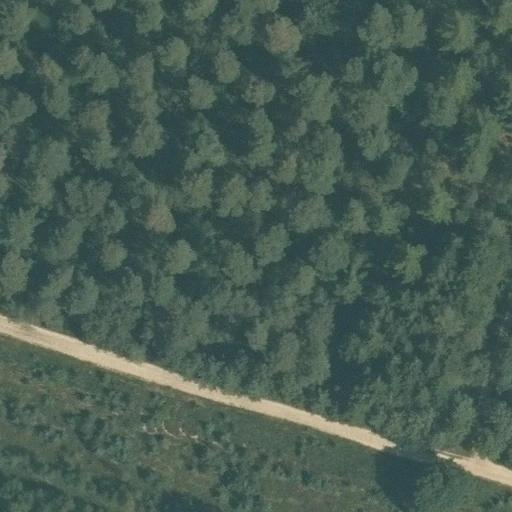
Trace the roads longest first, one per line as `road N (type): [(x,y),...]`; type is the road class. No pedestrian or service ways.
road 1 (track): [(462,463),(0,325)]
road 2 (track): [(462,463),(511,342)]
